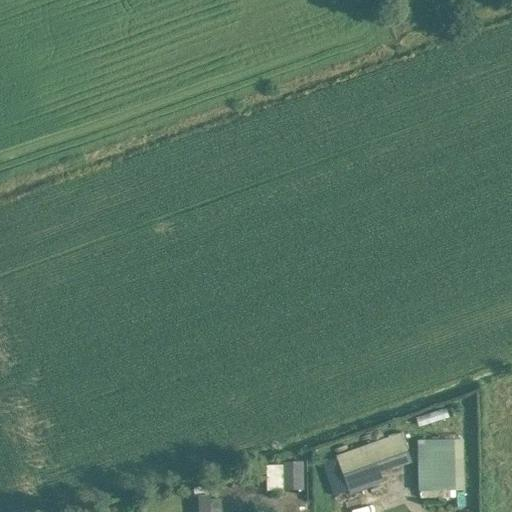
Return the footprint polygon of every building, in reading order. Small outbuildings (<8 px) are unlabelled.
[(445,409),(415,418),(418,427),(448,418),(445,409)] [(337,458),(323,463),(334,496),(348,491),(350,495),(382,484),(378,471),(409,460),(401,435),(337,458)] [(462,438),(414,439),(415,491),(463,490),(462,438)] [(283,465),(283,489),(304,488),(303,462),(283,462),(283,465)] [(280,464),(264,465),(265,490),(281,489),(280,464)] [(209,496),(198,497),(198,511),(221,511),(221,499),(209,501),(209,496)]
